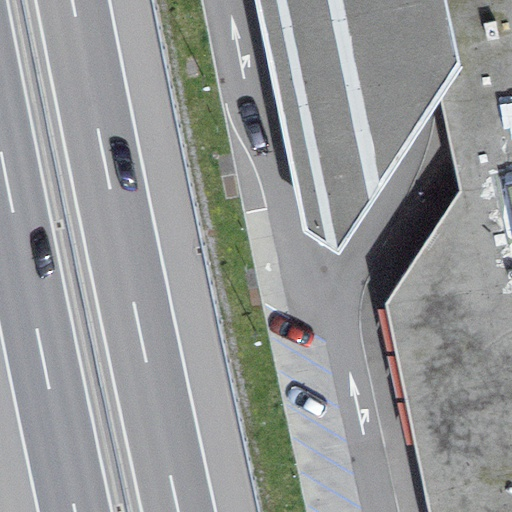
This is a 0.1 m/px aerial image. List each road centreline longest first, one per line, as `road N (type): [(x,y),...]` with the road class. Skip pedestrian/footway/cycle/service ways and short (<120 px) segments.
road 1 (motorway): [(179,511),(72,0)]
road 2 (motorway): [(0,143),(75,511)]
